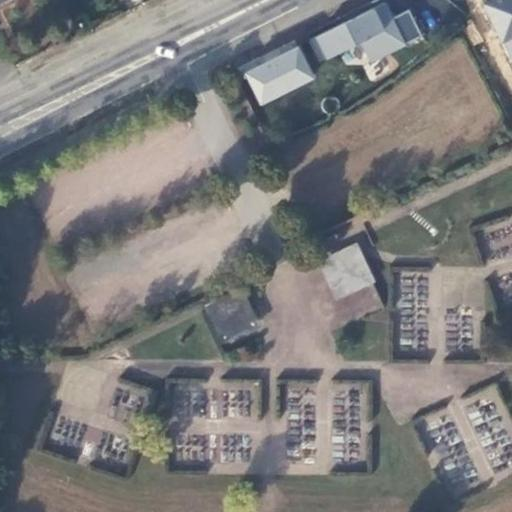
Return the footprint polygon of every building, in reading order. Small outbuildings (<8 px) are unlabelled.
[(511,0),(488,0),(484,2),(511,65),(511,0)] [(386,1),(314,36),(326,62),(360,46),(369,63),(423,39),(410,10),(394,17),(386,1)] [(299,44),(243,73),(260,108),(318,79),(299,44)] [(488,262),(511,252),(511,217),(476,232),(488,262)] [(354,249),(328,261),(340,287),(366,275),(354,249)] [(242,297),(214,309),(224,333),(253,320),(242,297)]
